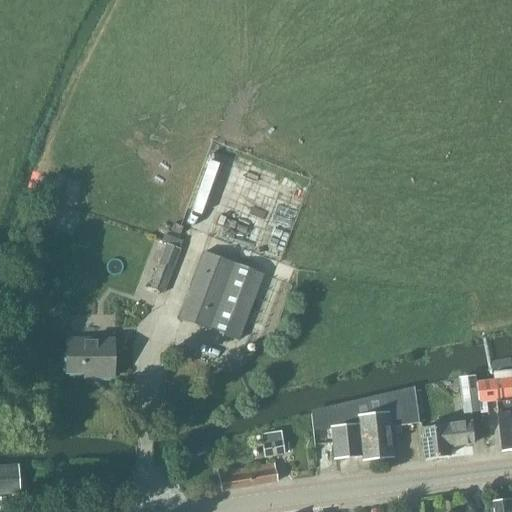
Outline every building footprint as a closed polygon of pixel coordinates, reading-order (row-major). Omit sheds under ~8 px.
[(208,189),(225,137),(214,134),(196,185),(208,189)] [(247,148),(246,157),(268,162),(270,152),(247,148)] [(270,228),(286,174),(233,159),(218,214),(270,228)] [(48,203),(41,224),(49,227),(56,205),(48,203)] [(166,244),(159,263),(172,269),(173,269),(180,250),(183,242),(165,235),(162,243),(166,244)] [(178,319),(237,341),(262,276),(203,253),(178,319)] [(164,294),(172,269),(159,263),(149,289),(164,294)] [(268,275),(261,296),(276,302),(284,281),(268,275)] [(90,374),(90,379),(114,379),(114,339),(65,338),(65,374),(90,374)] [(477,402),(511,398),(511,384),(511,372),(492,374),(492,380),(475,382),(477,402)] [(474,377),(458,379),(459,381),(461,404),(462,414),(478,412),(477,402),(475,382),(474,377)] [(326,408),(311,411),(311,414),(313,430),(315,446),(330,444),(331,460),(359,457),(360,462),(391,458),(388,428),(418,424),(414,394),(355,401),(345,403),(326,408)] [(511,400),(496,402),(500,452),(511,451),(511,400)] [(446,445),(472,442),(470,424),(420,430),(423,459),(448,456),(446,445)] [(284,455),(281,432),(261,435),(264,458),(284,455)] [(274,465),(217,474),(220,492),(277,483),(274,465)] [(0,495),(19,494),(17,466),(0,466),(0,495)] [(511,511),(511,503),(510,504),(509,499),(488,502),(489,511),(511,511)]
